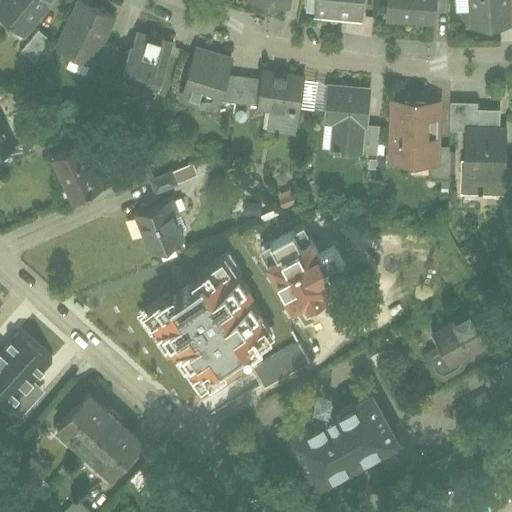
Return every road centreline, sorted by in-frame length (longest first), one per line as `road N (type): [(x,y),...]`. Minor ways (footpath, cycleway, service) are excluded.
road 1 (residential): [(271,511),(0,258)]
road 2 (residential): [(511,67),(354,58),(239,32),(164,0)]
